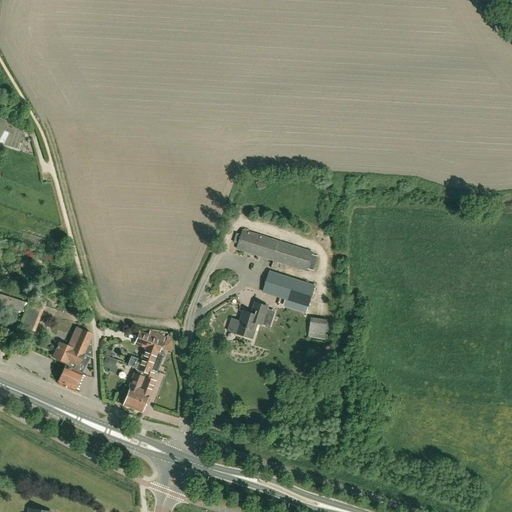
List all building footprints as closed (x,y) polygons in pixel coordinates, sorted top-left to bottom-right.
[(306,271),(312,253),(242,230),(236,249),(306,271)] [(308,306),(315,286),(269,272),(263,292),(308,306)] [(0,294),(0,305),(21,312),(25,302),(0,294)] [(45,305),(31,300),(21,327),(35,332),(43,310),(42,310),(43,306),(45,306),(45,305)] [(239,321),(236,333),(253,339),(257,323),(262,325),(266,326),(268,316),(265,315),(267,310),(268,307),(254,303),(251,314),(242,311),(239,321)] [(309,317),(306,337),(324,339),(325,331),(330,332),(332,320),(309,317)] [(79,367),(83,354),(92,358),(91,335),(75,328),(67,347),(59,344),(53,357),(66,363),(58,381),(75,389),(82,374),(72,370),(74,365),(79,367)] [(138,332),(134,344),(144,349),(140,360),(137,369),(145,372),(152,375),(153,373),(150,372),(151,371),(153,363),(159,365),(163,354),(159,352),(163,341),(149,336),(138,332)] [(167,335),(162,349),(171,352),(172,349),(171,337),(167,335)] [(103,361),(101,366),(113,371),(115,366),(103,361)] [(128,393),(123,406),(141,413),(144,405),(146,399),(148,400),(151,391),(159,394),(165,380),(152,375),(145,372),(143,377),(135,374),(133,373),(128,388),(126,391),(128,392),(128,393)]
